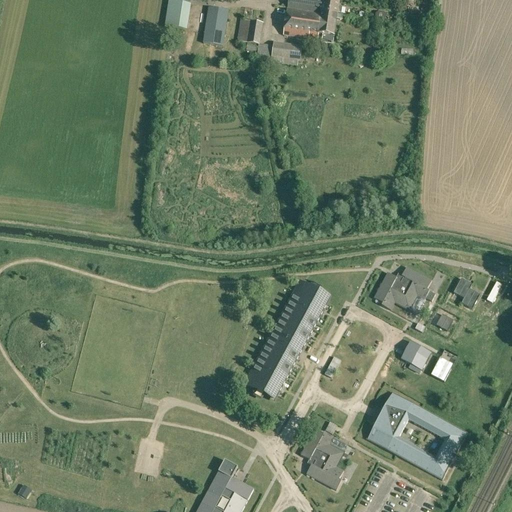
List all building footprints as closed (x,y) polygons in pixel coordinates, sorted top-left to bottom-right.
[(326,14),(343,16),(344,14),(341,14),(342,8),(339,8),(339,0),(289,0),(288,9),(326,15),(326,14)] [(190,5),(169,2),(165,27),(186,30),(190,5)] [(228,11),(209,8),(203,44),(223,47),(228,11)] [(322,43),(333,45),(334,36),(337,19),(343,20),(343,16),(326,14),(326,15),(288,9),(284,35),(318,40),(319,34),(324,35),(322,43)] [(379,12),(375,14),(375,18),(378,21),(382,21),(386,19),(386,15),(383,13),(379,12)] [(260,45),(263,23),(251,22),(248,44),(260,45)] [(302,47),(274,43),(272,58),(300,62),(302,47)] [(382,306),(391,311),(395,303),(409,311),(417,297),(425,301),(426,299),(429,292),(427,291),(432,282),(407,268),(402,277),(405,278),(401,284),(395,280),(396,278),(388,274),(374,299),(383,304),(382,306)] [(464,299),(469,290),(471,285),(461,279),(453,293),(464,299)] [(303,287),(250,386),(276,400),(299,357),(296,355),(302,345),(306,344),(329,301),(303,287)] [(479,296),(469,290),(464,299),(461,304),(471,310),(479,296)] [(429,292),(426,299),(432,302),(436,295),(431,293),(429,292)] [(417,326),(415,330),(422,333),(425,328),(418,324),(417,326)] [(402,359),(423,371),(432,354),(411,343),(402,359)] [(341,362),(334,358),(325,375),(331,379),(341,362)] [(453,366),(440,359),(431,376),(444,383),(453,366)] [(442,481),(449,469),(450,467),(454,459),(456,456),(460,448),(461,446),(468,434),(391,393),(392,394),(367,440),(366,440),(442,481)] [(330,423),(328,427),(326,431),(333,435),(335,431),(337,427),(330,423)] [(306,475),(336,491),(341,482),(339,481),(344,472),(336,468),(343,454),(343,453),(347,445),(333,438),(325,434),(324,436),(314,431),(301,456),(309,460),(310,458),(316,461),(313,468),(311,466),(306,475)] [(220,470),(197,511),(241,511),(254,490),(241,483),(240,485),(231,480),(238,468),(225,461),(220,470)] [(18,496),(26,501),(28,497),(20,492),(18,496)]
